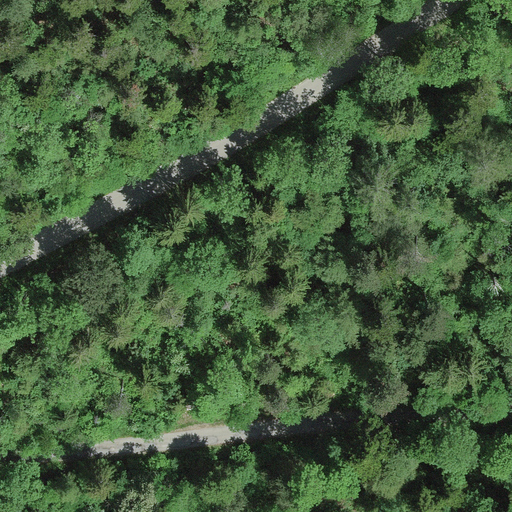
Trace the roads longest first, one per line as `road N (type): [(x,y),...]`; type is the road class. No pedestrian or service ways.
road 1 (tertiary): [(446,0),(216,149),(0,265)]
road 2 (unclassified): [(511,407),(390,412),(0,454)]
